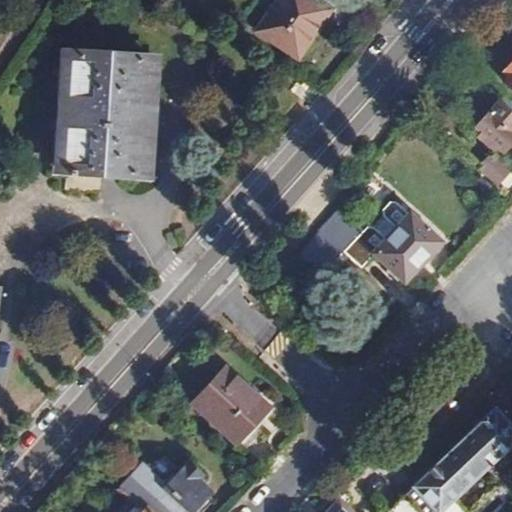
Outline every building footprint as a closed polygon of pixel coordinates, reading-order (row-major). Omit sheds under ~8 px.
[(341,19),(318,0),(295,0),(268,33),(305,63),(341,19)] [(67,165),(65,183),(99,186),(101,167),(145,171),(156,54),(67,49),(56,163),(67,165)] [(511,59),(503,68),(509,74),(504,80),(511,87),(511,59)] [(301,106),(284,90),(270,105),(287,120),(301,106)] [(495,146),(501,152),(511,139),(511,113),(496,100),(473,125),(479,131),(475,135),(492,150),(495,146)] [(474,166),(492,183),(505,170),(486,153),(474,166)] [(317,226),(358,265),(371,252),(402,280),(437,241),(391,201),(385,200),(377,207),(378,216),(368,226),(363,225),(359,228),(334,205),(317,226)] [(196,415),(231,440),(259,397),(226,372),(196,415)] [(511,429),(493,409),(410,485),(435,511),(511,442),(511,429)] [(146,491),(166,511),(181,511),(185,509),(187,511),(205,491),(193,479),(196,474),(184,462),(163,484),(139,461),(127,473),(146,491)] [(166,511),(146,491),(135,501),(141,508),(137,511),(166,511)] [(498,491),(476,511),(496,511),(508,501),(498,491)] [(421,511),(401,493),(386,510),(389,511),(421,511)] [(328,511),(333,511),(342,504),(336,498),(326,509),(328,511)]
